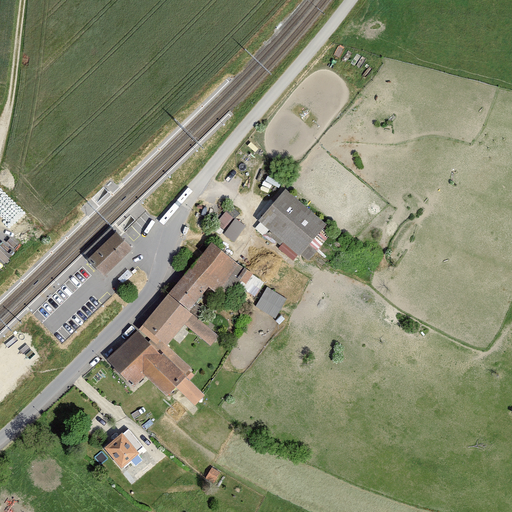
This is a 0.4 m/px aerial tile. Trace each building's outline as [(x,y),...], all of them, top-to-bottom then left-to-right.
[(328,225),(287,191),(261,221),(302,256),(328,225)] [(226,229),(235,216),(227,210),(218,224),(226,229)] [(225,233),(236,240),(247,224),(236,217),(225,233)] [(117,233),(91,258),(105,273),(131,247),(117,233)] [(217,243),(173,294),(194,310),(213,287),(219,292),(223,286),(242,300),(252,286),(258,291),(264,281),(217,243)] [(286,298),(268,287),(256,305),(275,317),(286,298)] [(194,310),(173,294),(146,326),(171,347),(187,327),(212,347),(221,335),(196,316),(198,314),(194,310)] [(194,367),(171,347),(146,326),(142,330),(108,361),(134,389),(149,376),(171,398),(181,390),(197,406),(208,396),(192,380),(196,376),(192,371),(194,367)] [(110,449),(127,468),(146,452),(130,432),(110,449)] [(215,481),(221,473),(214,467),(207,475),(215,481)]
